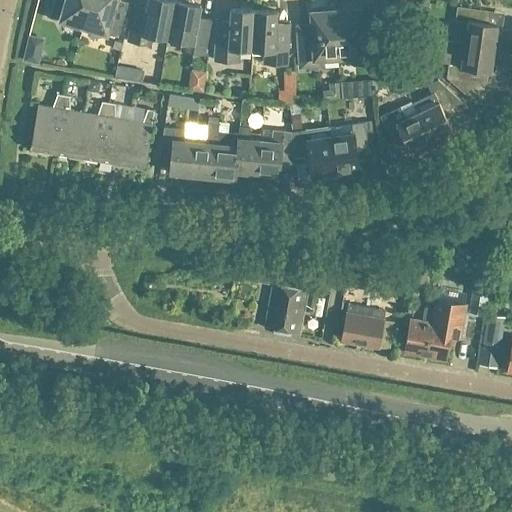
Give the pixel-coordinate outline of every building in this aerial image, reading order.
[(84,26),(91,0),(53,0),(49,16),(84,26)] [(114,8),(116,0),(91,0),(84,26),(118,36),(126,11),(114,8)] [(168,37),(174,0),(148,0),(148,1),(147,7),(134,4),(127,39),(152,44),(153,34),(168,37)] [(205,54),(212,19),(198,16),(201,4),(195,3),(192,0),(181,0),(181,1),(176,0),(174,0),(168,37),(183,40),(181,49),(205,54)] [(379,62),(377,29),(376,21),(362,21),(361,7),(356,8),(356,5),(340,6),(340,9),(335,9),(338,57),(355,56),(355,63),(379,62)] [(499,48),(503,24),(485,21),(487,10),(458,5),(456,20),(458,20),(455,41),(499,48)] [(338,57),(335,9),(331,9),(331,7),(316,8),(316,10),(311,11),(312,25),(298,26),(301,67),(323,65),(322,58),(338,57)] [(252,48),(254,9),(231,8),(230,20),(217,19),(215,59),(239,61),(240,47),(252,48)] [(288,64),(290,23),(277,22),(278,11),(254,9),(252,48),(252,54),(264,54),(264,62),(288,64)] [(496,71),(499,48),(455,41),(448,39),(444,61),(450,62),(448,76),(477,81),(479,69),(496,71)] [(115,40),(113,47),(120,49),(122,42),(115,40)] [(41,50),(27,47),(25,59),(38,62),(41,50)] [(117,64),(115,75),(127,78),(129,67),(117,64)] [(89,78),(87,88),(93,89),(98,86),(99,80),(89,78)] [(383,78),(356,80),(356,96),(375,94),(383,78)] [(454,132),(447,116),(468,106),(438,79),(428,83),(432,92),(413,101),(418,111),(433,142),(454,132)] [(189,81),(188,88),(203,90),(204,83),(189,81)] [(282,89),(281,102),(294,103),(295,90),(282,89)] [(54,151),(64,94),(57,93),(53,106),(38,104),(31,147),(54,151)] [(77,155),(84,111),(70,109),(70,95),(64,94),(54,151),(77,155)] [(99,159),(109,101),(102,100),(98,114),(84,111),(77,155),(99,159)] [(348,100),(349,111),(366,110),(365,100),(348,100)] [(122,163),(129,119),(116,117),(115,102),(109,101),(99,159),(122,163)] [(145,167),(155,109),(147,108),(143,121),(129,119),(122,163),(145,167)] [(433,142),(418,111),(399,120),(394,109),(380,115),(393,142),(404,137),(411,153),(433,142)] [(300,113),(291,113),(292,126),(301,125),(300,113)] [(213,176),(219,121),(208,120),(206,142),(195,141),(192,174),(213,176)] [(357,148),(369,146),(365,120),(343,123),(344,133),(331,135),(336,173),(360,169),(357,148)] [(235,178),(238,145),(239,133),(218,131),(219,121),(213,176),(235,178)] [(257,178),(260,139),(249,138),(251,126),(239,125),(239,133),(238,145),(235,178),(256,180),(256,178),(257,178)] [(192,174),(195,141),(184,140),(185,128),(174,127),(170,171),(192,174)] [(336,173),(331,135),(317,136),(315,127),(292,130),(295,156),(309,155),(312,176),(336,173)] [(278,182),(284,130),(273,128),(271,140),(260,139),(257,178),(258,178),(257,180),(278,182)] [(426,281),(429,257),(413,255),(410,279),(426,281)] [(268,282),(270,269),(236,263),(234,276),(268,282)] [(366,287),(370,267),(349,263),(345,284),(366,287)] [(475,277),(469,312),(484,314),(491,280),(475,277)] [(300,333),(308,288),(272,282),(264,327),(300,333)] [(461,338),(466,311),(468,303),(436,296),(434,307),(425,356),(446,360),(450,335),(461,338)] [(379,348),(385,310),(346,303),(340,341),(379,348)] [(425,356),(434,307),(424,306),(422,318),(410,316),(403,352),(425,356)] [(487,313),(482,347),(500,350),(505,316),(487,313)]
